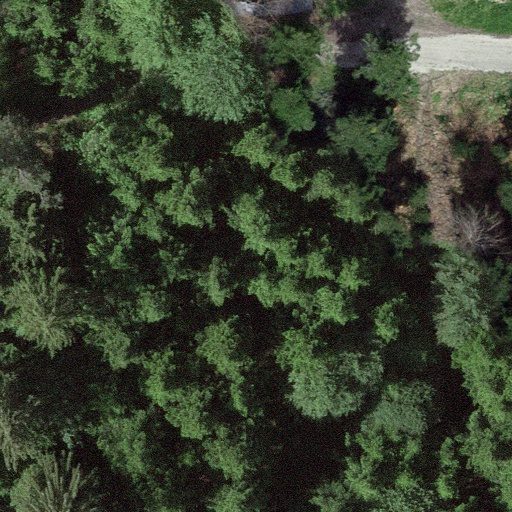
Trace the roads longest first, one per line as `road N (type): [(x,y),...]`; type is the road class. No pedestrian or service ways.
road 1 (track): [(36,115),(83,511)]
road 2 (track): [(0,129),(180,54),(249,41)]
road 3 (track): [(511,48),(249,41)]
